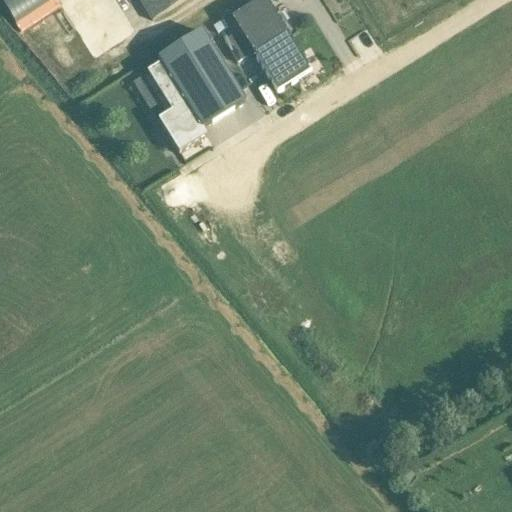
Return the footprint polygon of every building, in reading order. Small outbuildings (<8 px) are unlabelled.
[(138,0),(153,22),(188,0),(138,0)] [(266,0),(263,0),(231,20),(278,95),(298,83),(312,74),(266,0)] [(300,0),(298,1),(315,28),(328,20),(316,0),(300,0)] [(335,21),(323,28),(348,67),(360,60),(335,21)] [(159,122),(180,156),(209,138),(204,131),(247,104),(203,33),(159,61),(162,66),(148,74),(173,113),(159,122)] [(235,38),(225,44),(238,65),(248,59),(235,38)] [(213,207),(201,216),(226,250),(238,241),(213,207)] [(407,472),(401,482),(408,486),(414,477),(407,472)]
